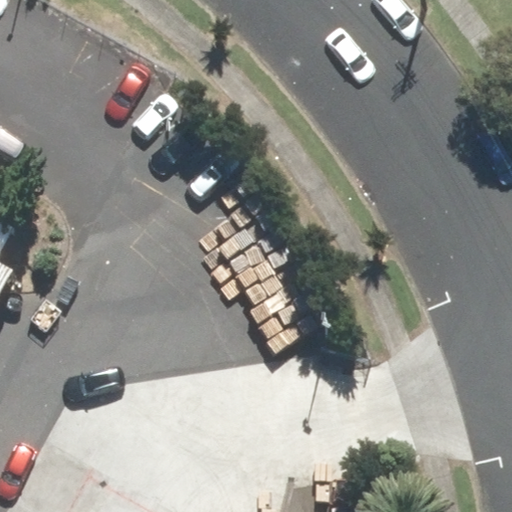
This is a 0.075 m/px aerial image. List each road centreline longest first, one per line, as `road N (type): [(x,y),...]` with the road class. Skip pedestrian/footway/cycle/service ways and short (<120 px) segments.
road 1 (unknown): [(511,347),(207,402),(155,451),(132,511)]
road 2 (unclassified): [(290,0),(340,48),(485,237),(511,322)]
